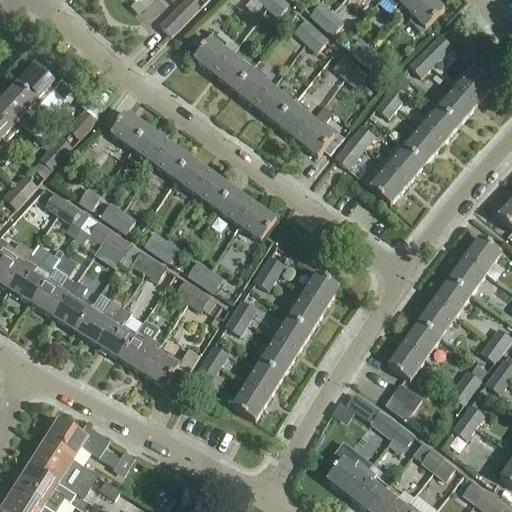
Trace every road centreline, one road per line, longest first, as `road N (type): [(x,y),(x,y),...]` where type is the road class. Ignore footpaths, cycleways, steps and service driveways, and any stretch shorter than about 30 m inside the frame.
road 1 (residential): [(398,275),(37,0)]
road 2 (residential): [(20,370),(265,500)]
road 3 (residential): [(398,275),(265,500)]
road 4 (residential): [(511,143),(398,275)]
